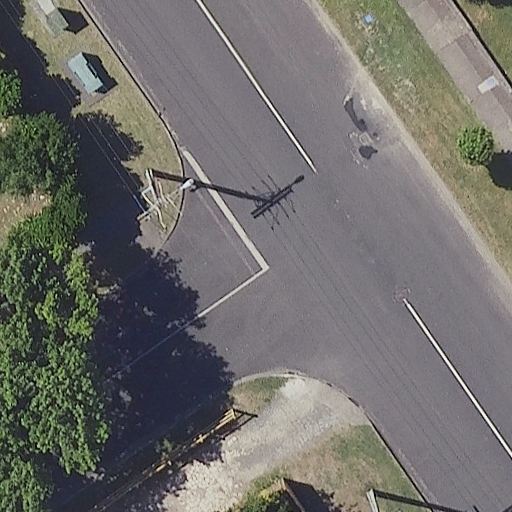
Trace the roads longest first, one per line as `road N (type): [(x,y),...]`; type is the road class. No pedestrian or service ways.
road 1 (residential): [(351,218),(0,456)]
road 2 (tertiary): [(351,218),(511,451)]
road 3 (tertiary): [(200,0),(351,218)]
